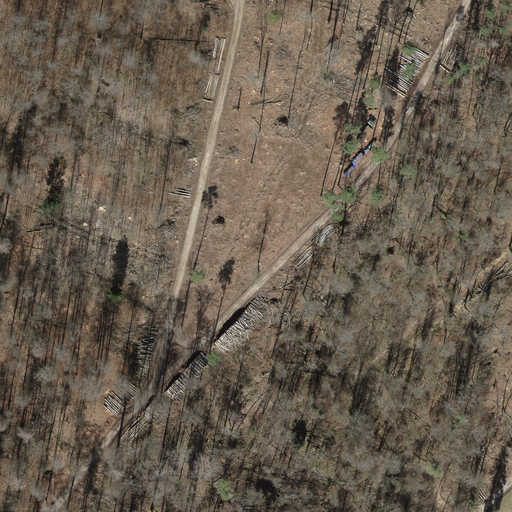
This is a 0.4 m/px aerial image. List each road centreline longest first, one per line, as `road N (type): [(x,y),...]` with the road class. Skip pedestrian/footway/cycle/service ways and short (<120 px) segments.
road 1 (track): [(53,511),(159,378),(371,166),(465,0)]
road 2 (track): [(242,0),(159,378)]
road 3 (track): [(511,256),(361,383)]
